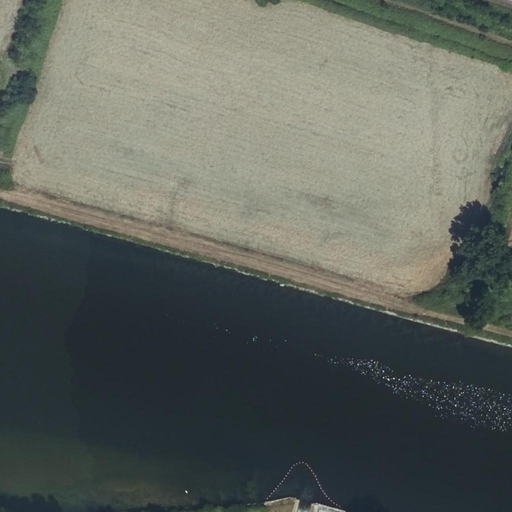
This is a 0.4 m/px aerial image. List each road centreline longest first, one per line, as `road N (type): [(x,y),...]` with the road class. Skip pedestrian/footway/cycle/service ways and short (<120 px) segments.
road 1 (track): [(511,41),(392,0)]
road 2 (track): [(511,332),(488,321),(485,302),(511,232)]
